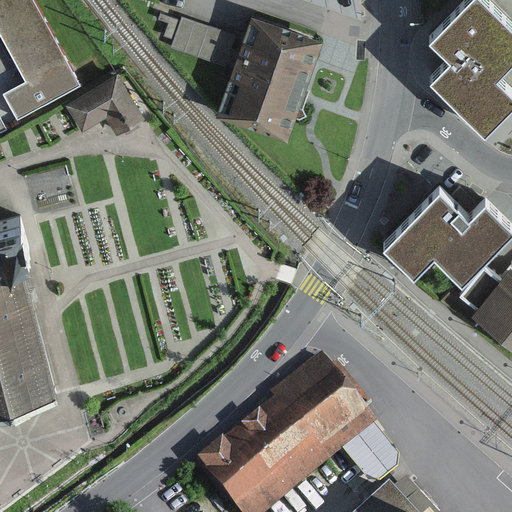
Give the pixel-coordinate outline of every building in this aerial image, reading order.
[(41,0),(0,0),(0,20),(34,83),(74,62),(41,0)] [(511,10),(501,0),(455,0),(432,24),(451,43),(430,65),(485,118),(511,90),(511,76),(497,62),(511,47),(511,10)] [(237,35),(187,15),(176,43),(226,63),(237,35)] [(332,41),(267,18),(234,110),(298,133),(332,41)] [(125,73),(72,103),(86,127),(115,111),(126,130),(150,117),(125,73)] [(470,208),(441,180),(385,238),(414,266),(434,246),(463,273),(511,221),(511,217),(485,192),(470,208)] [(0,404),(58,391),(21,238),(29,236),(23,211),(0,216),(0,404)] [(511,267),(479,310),(511,335),(511,267)] [(281,400),(327,457),(371,422),(320,358),(276,393),(281,400)] [(258,511),(327,457),(281,400),(205,460),(246,511),(258,511)] [(408,511),(391,493),(370,511),(408,511)]
